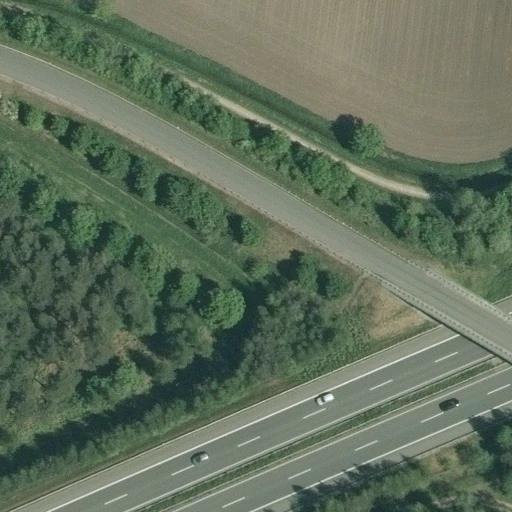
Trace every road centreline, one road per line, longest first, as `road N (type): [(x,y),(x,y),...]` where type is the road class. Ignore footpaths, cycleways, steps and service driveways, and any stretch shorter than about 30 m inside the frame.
road 1 (unclassified): [(511,345),(213,174),(0,70)]
road 2 (motorway): [(511,335),(100,511)]
road 3 (motorway): [(229,511),(511,390)]
